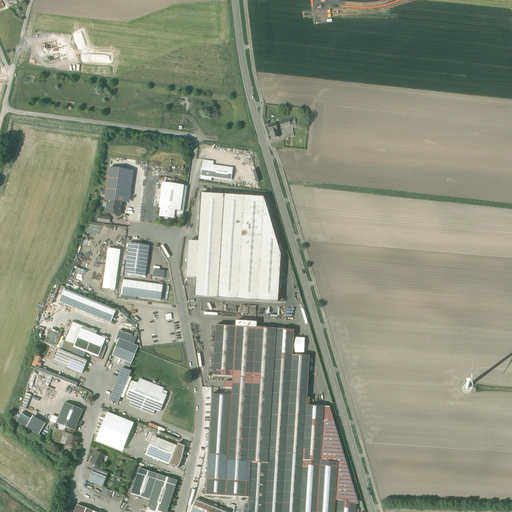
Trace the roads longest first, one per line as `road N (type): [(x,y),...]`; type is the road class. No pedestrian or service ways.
road 1 (secondary): [(234,0),(252,105),(372,511)]
road 2 (unclassified): [(170,245),(201,401),(180,511)]
road 3 (residential): [(119,511),(76,485),(99,375)]
road 4 (unknown): [(102,246),(90,280),(98,297),(183,312)]
